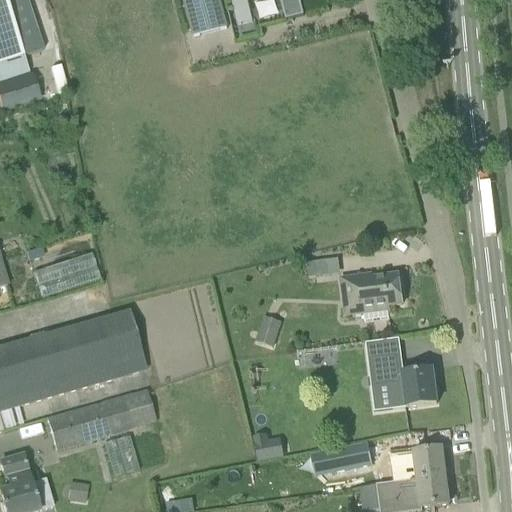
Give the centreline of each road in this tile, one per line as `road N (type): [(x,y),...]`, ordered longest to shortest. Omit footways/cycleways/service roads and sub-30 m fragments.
road 1 (unclassified): [(504,367),(457,342),(453,279),(379,0)]
road 2 (secondary): [(504,367),(470,0)]
